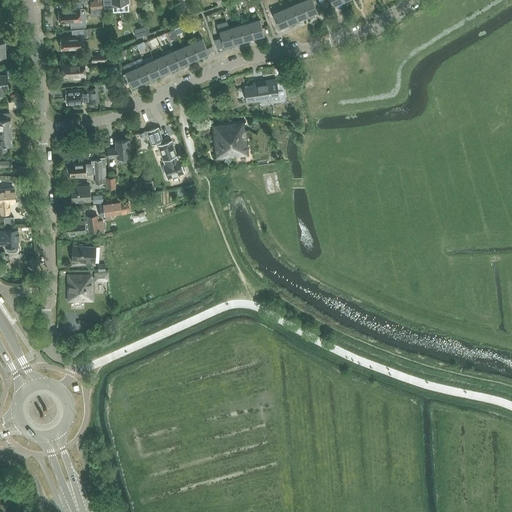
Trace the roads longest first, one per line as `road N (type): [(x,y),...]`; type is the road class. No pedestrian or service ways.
road 1 (residential): [(41,123),(107,116),(212,71),(286,54),(409,0)]
road 2 (residential): [(49,293),(41,123)]
road 3 (residential): [(41,123),(31,0)]
